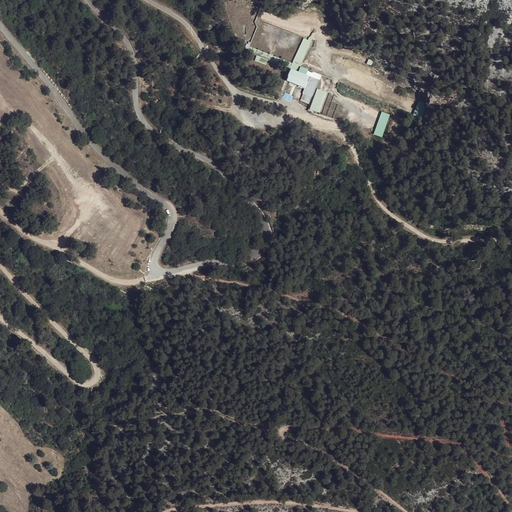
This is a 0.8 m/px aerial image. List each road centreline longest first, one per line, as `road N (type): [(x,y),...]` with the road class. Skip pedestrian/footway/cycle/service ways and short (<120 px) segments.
road 1 (unclassified): [(0,25),(88,139),(170,212),(155,268),(253,259),(269,230),(265,212),(209,158),(158,135),(137,110),(129,44),(85,0)]
road 2 (track): [(405,511),(344,466),(288,439),(286,427),(450,444),(511,510)]
road 3 (track): [(511,464),(487,399),(334,310),(198,277),(189,267)]
road 4 (track): [(0,317),(76,383),(95,386),(102,375),(0,265)]
road 5 (track): [(511,242),(444,242),(418,232),(381,202),(347,133),(328,123)]
road 6 (track): [(172,511),(262,503),(355,511)]
road 7 (track): [(0,216),(109,278),(128,283),(161,271)]
